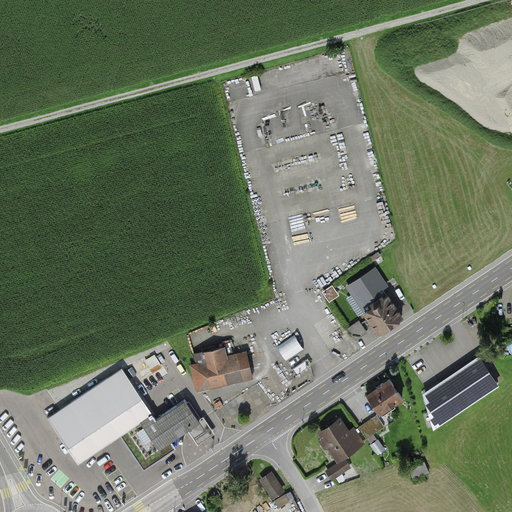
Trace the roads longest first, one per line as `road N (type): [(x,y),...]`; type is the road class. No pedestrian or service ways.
road 1 (track): [(0,129),(481,0)]
road 2 (primary): [(265,433),(511,268)]
road 3 (primary): [(146,511),(265,433)]
